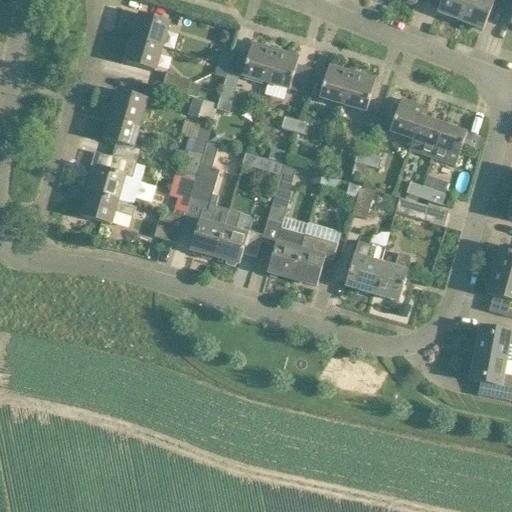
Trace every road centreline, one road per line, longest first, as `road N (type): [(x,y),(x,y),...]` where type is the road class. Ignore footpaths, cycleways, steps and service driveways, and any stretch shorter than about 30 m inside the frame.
road 1 (residential): [(0,254),(115,271),(379,347),(430,332),(450,304),(505,101),(498,81),(278,0)]
road 2 (residential): [(93,0),(90,46),(44,207),(0,210)]
